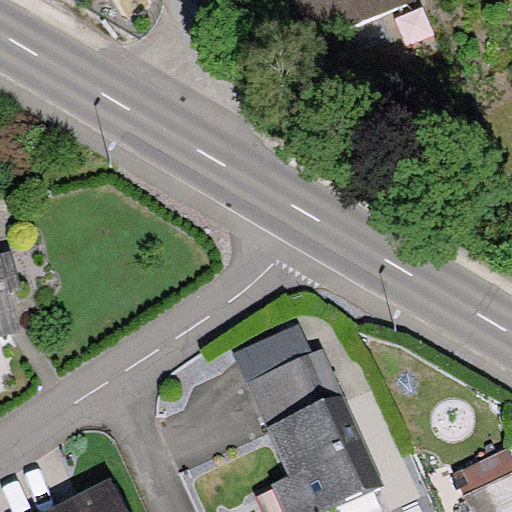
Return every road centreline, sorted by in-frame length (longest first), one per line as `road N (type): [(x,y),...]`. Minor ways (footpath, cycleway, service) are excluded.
road 1 (primary): [(0,33),(314,219)]
road 2 (residential): [(314,219),(112,378)]
road 3 (primary): [(314,219),(511,332)]
road 4 (residential): [(179,511),(112,378)]
road 5 (residential): [(112,378),(0,449)]
